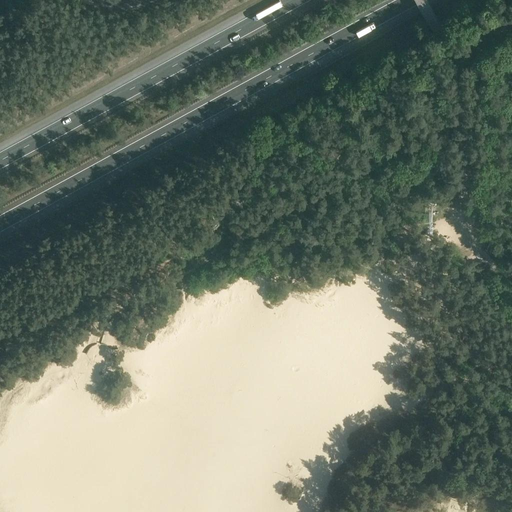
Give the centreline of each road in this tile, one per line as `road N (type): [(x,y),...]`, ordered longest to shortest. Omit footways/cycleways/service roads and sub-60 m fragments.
road 1 (motorway): [(0,227),(415,0)]
road 2 (motorway): [(293,0),(0,157)]
road 3 (unclassified): [(483,255),(474,249),(464,204),(458,81),(421,0)]
road 4 (track): [(0,494),(213,414)]
